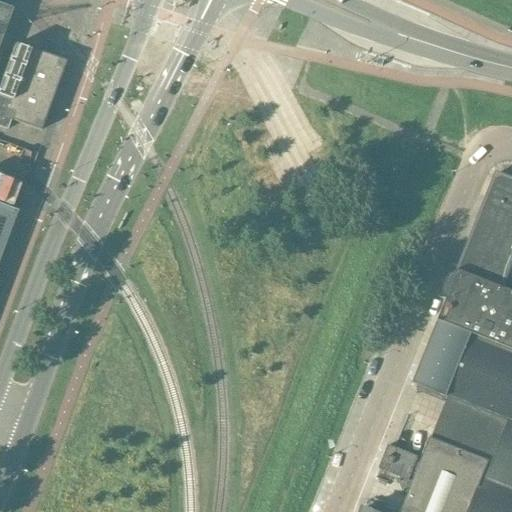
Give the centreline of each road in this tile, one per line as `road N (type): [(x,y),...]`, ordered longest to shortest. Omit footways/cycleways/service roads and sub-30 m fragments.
road 1 (secondary): [(0,495),(89,242),(211,0)]
road 2 (secondary): [(153,0),(0,381)]
road 3 (unclassified): [(335,511),(481,159)]
road 4 (residential): [(281,0),(408,48),(438,50)]
